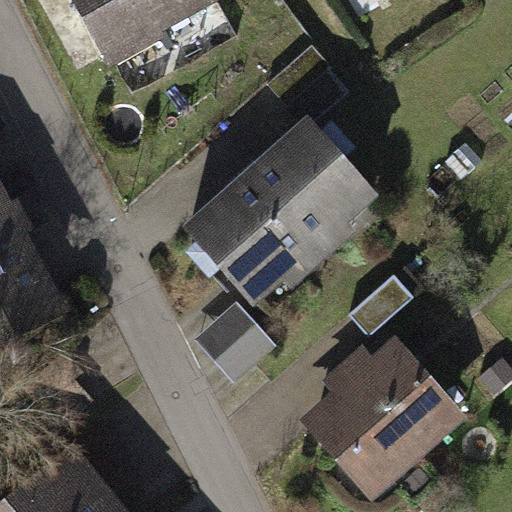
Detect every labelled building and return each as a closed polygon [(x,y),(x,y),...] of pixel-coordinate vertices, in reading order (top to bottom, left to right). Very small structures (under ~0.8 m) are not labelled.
[(89,0),(123,60),(232,0),(89,0)] [(340,67),(313,43),(273,87),(299,111),(340,67)] [(320,116),(198,220),(264,297),(387,193),(320,116)] [(4,161),(0,163),(0,345),(79,305),(4,161)] [(420,302),(401,278),(358,313),(377,337),(420,302)] [(278,350),(240,307),(202,340),(240,383),(278,350)] [(473,406),(406,334),(383,354),(375,345),(333,384),(343,395),(314,421),(379,492),(473,406)] [(138,511),(88,449),(8,511),(138,511)]
